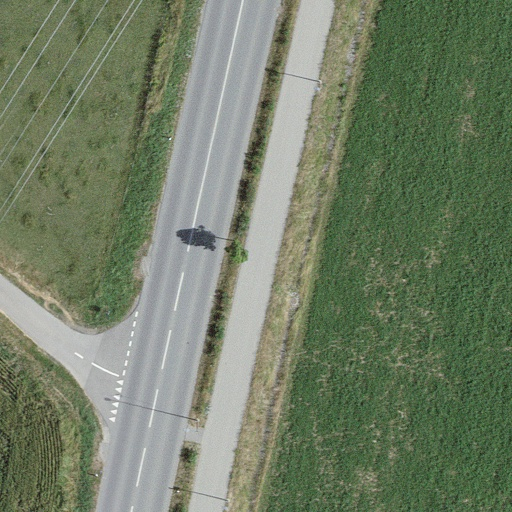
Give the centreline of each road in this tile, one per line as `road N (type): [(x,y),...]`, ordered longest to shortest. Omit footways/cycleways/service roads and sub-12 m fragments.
road 1 (secondary): [(249,0),(133,511)]
road 2 (track): [(0,288),(151,422)]
